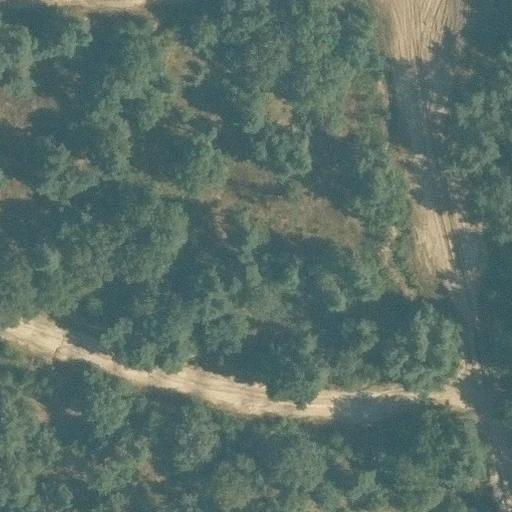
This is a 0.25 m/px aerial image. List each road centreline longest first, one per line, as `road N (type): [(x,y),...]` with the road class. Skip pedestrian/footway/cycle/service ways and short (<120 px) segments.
road 1 (track): [(511,384),(286,408),(0,328)]
road 2 (track): [(511,492),(421,0)]
